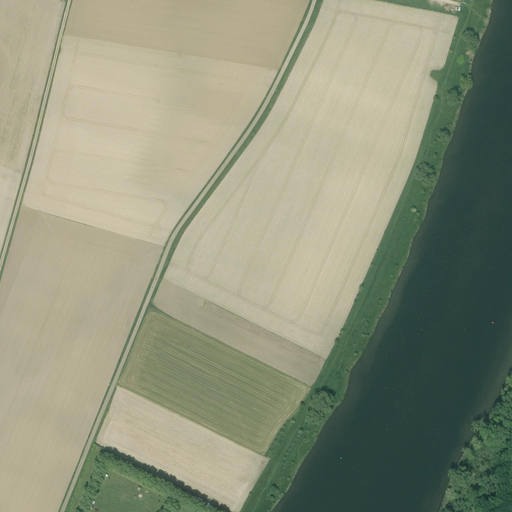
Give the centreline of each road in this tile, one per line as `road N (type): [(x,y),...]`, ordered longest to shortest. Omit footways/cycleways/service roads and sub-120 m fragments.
road 1 (unclassified): [(62,511),(172,237),(264,107),(314,0)]
road 2 (track): [(0,266),(68,0)]
